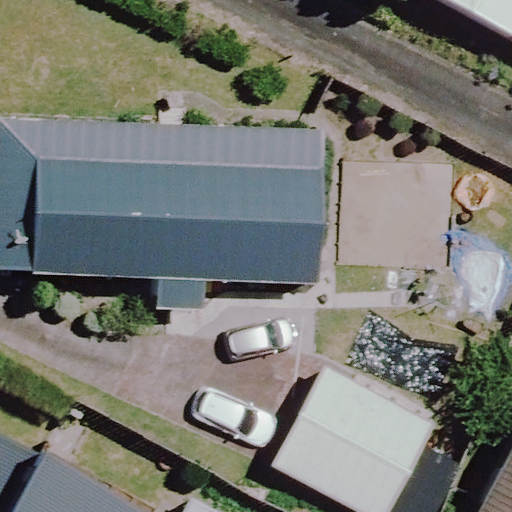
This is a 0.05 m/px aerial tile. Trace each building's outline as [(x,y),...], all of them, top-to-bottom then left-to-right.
[(511,0),(421,0),(511,49),(511,0)] [(304,291),(310,143),(0,130),(0,279),(154,286),(152,315),(192,316),(194,286),(304,291)] [(385,511),(427,430),(315,374),(266,472),(345,511),(385,511)] [(511,511),(511,411),(458,511),(511,511)] [(118,511),(0,446),(0,511),(118,511)]
